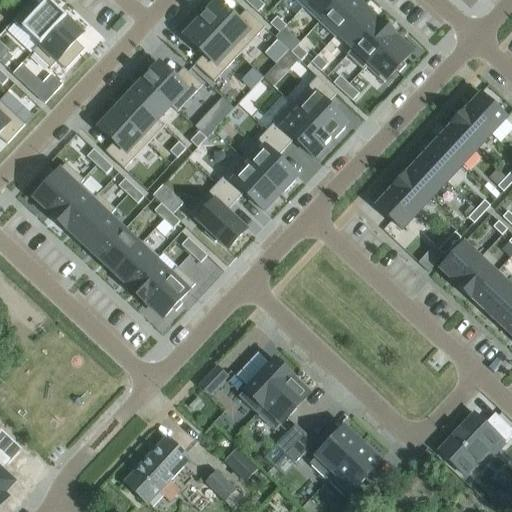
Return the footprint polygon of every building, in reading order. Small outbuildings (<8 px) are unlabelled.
[(258,0),(252,0),(248,4),(258,13),(265,6),(258,0)] [(293,0),(303,9),(311,0),(293,0)] [(311,0),(303,9),(319,23),(340,0),(311,0)] [(355,0),(340,0),(319,23),(335,39),(339,35),(338,35),(363,8),(355,0)] [(32,1),(14,21),(39,45),(40,46),(65,19),(66,19),(66,18),(48,1),(41,9),(32,1)] [(218,2),(201,20),(240,56),(265,29),(246,11),(237,20),(218,2)] [(363,8),(338,35),(339,35),(353,49),(354,50),(379,23),(378,22),(363,8)] [(277,17),(270,25),(280,34),(284,30),(287,26),(277,17)] [(39,45),(32,52),(51,69),(57,62),(66,70),(85,50),(76,42),(83,35),(66,19),(65,19),(40,46),(39,45)] [(188,34),(184,37),(204,56),(195,65),(214,83),(240,56),(201,20),(198,23),(197,21),(186,32),(188,34)] [(353,49),(346,56),(364,72),(367,69),(366,68),(395,37),(396,38),(396,37),(379,21),(378,22),(379,23),(354,50),(353,49)] [(280,34),(275,38),(278,41),(289,51),(291,53),(298,46),(299,44),(284,30),(280,34)] [(395,37),(366,68),(367,69),(384,84),(396,71),(399,74),(406,66),(403,63),(412,54),(396,38),(395,37)] [(0,44),(0,59),(1,61),(9,53),(0,44)] [(298,46),(291,53),(298,60),(301,62),(308,55),(298,46)] [(288,70),(298,60),(291,53),(289,51),(280,62),(288,70)] [(318,56),(311,63),(321,72),(328,65),(318,56)] [(160,64),(144,81),(171,106),(170,107),(178,113),(202,87),(184,69),(175,78),(160,64)] [(0,71),(0,84),(2,87),(9,79),(0,71)] [(51,76),(35,94),(45,104),(62,86),(51,76)] [(340,77),(333,84),(343,93),(350,85),(340,77)] [(317,78),(292,105),(330,141),(333,138),(335,140),(345,128),(344,127),(347,123),(327,105),(336,95),(317,78)] [(144,81),(129,96),(156,122),(157,121),(170,107),(171,106),(144,81)] [(350,85),(343,93),(352,102),(359,94),(350,85)] [(507,119),(481,95),(465,111),(491,135),(507,119)] [(129,96),(115,112),(149,144),(164,128),(157,121),(156,122),(129,96)] [(222,99),(211,111),(223,122),(234,110),(222,99)] [(0,137),(8,145),(25,126),(0,102),(0,137)] [(292,105),(267,132),(286,149),(294,140),(314,158),(330,141),(292,105)] [(491,135),(465,111),(451,127),(477,151),(491,135)] [(115,112),(99,129),(114,143),(105,152),(124,170),(149,144),(115,112)] [(477,151),(451,127),(436,143),(462,167),(477,151)] [(199,132),(190,142),(198,149),(207,139),(199,132)] [(267,132),(242,158),(280,194),(283,192),(285,193),(295,182),(293,180),(297,177),(277,158),(286,149),(267,132)] [(179,143),(170,152),(177,159),(186,150),(179,143)] [(462,167),(436,143),(421,158),(447,183),(462,167)] [(94,150),(87,157),(96,166),(103,159),(94,150)] [(242,158),(217,185),(236,203),(244,194),(264,212),(280,194),(242,158)] [(447,183),(421,158),(406,174),(433,199),(447,183)] [(103,159),(96,166),(106,175),(113,168),(103,159)] [(66,164),(34,198),(51,214),(80,184),(81,184),(84,181),(66,164)] [(433,199),(406,174),(392,190),(418,214),(433,199)] [(503,193),(511,184),(506,178),(498,187),(503,193)] [(125,180),(118,187),(128,196),(135,188),(125,180)] [(51,214),(50,215),(67,231),(68,230),(67,229),(96,198),(95,198),(81,184),(80,184),(51,214)] [(217,185),(190,214),(207,230),(204,233),(215,243),(218,240),(228,250),(247,230),(227,212),(236,203),(217,185)] [(135,188),(128,196),(137,205),(144,197),(135,188)] [(418,214),(392,190),(376,206),(402,231),(418,214)] [(96,198),(67,229),(68,230),(83,244),(108,217),(109,217),(116,210),(98,194),(95,198),(96,198)] [(176,198),(166,209),(171,213),(173,215),(183,205),(176,198)] [(485,201),(476,210),(482,215),(490,207),(485,201)] [(161,204),(154,212),(164,221),(171,213),(166,209),(161,204)] [(474,224),(482,215),(476,210),(468,219),(474,224)] [(503,218),(511,226),(511,225),(511,215),(508,212),(503,218)] [(171,213),(164,221),(173,229),(180,222),(173,215),(171,213)] [(108,217),(83,244),(99,259),(124,232),(109,217),(108,217)] [(493,228),(502,236),(507,230),(499,222),(493,228)] [(124,232),(99,259),(115,273),(140,246),(139,246),(124,232)] [(455,233),(447,242),(453,247),(461,238),(455,233)] [(188,239),(182,246),(191,255),(198,248),(188,239)] [(140,246),(115,273),(130,287),(130,288),(156,261),(156,262),(160,258),(142,242),(139,246),(140,246)] [(444,256),(453,247),(447,242),(439,250),(444,256)] [(456,285),(481,259),(464,244),(440,270),(456,285)] [(198,248),(191,255),(201,264),(207,257),(198,248)] [(472,300),(496,274),(481,259),(456,285),(472,300)] [(130,287),(129,288),(146,304),(147,304),(146,303),(171,276),(171,275),(156,262),(156,261),(130,288),(130,287)] [(171,276),(146,303),(147,304),(163,319),(173,309),(176,312),(183,305),(180,302),(195,285),(177,268),(171,275),(171,276)] [(488,315),(511,288),(496,274),(472,300),(488,315)] [(504,329),(511,320),(511,288),(488,315),(504,329)] [(257,414),(292,378),(292,379),(293,378),(274,360),(239,397),(257,414)] [(200,386),(210,396),(228,378),(217,368),(200,386)] [(292,379),(292,378),(257,414),(275,432),(310,395),(292,379)] [(494,438),(503,446),(511,437),(511,429),(495,414),(485,424),(475,414),(439,452),(465,477),(475,466),(471,462),(494,438)] [(286,455),(304,435),(295,426),(276,446),(286,455)] [(362,445),(344,428),(310,464),(328,481),(362,445)] [(314,444),(304,435),(286,455),(295,464),(314,444)] [(0,508),(10,497),(6,493),(17,482),(13,478),(32,457),(11,437),(2,447),(0,444),(0,508)] [(171,481),(191,460),(167,438),(125,483),(148,505),(160,493),(169,502),(180,490),(171,481)] [(365,448),(362,445),(328,481),(351,504),(366,488),(361,483),(380,462),(377,459),(379,456),(367,446),(365,448)] [(257,470),(237,451),(226,462),(246,482),(257,470)] [(216,472),(205,483),(225,503),(236,491),(216,472)] [(361,511),(380,493),(370,484),(366,488),(351,504),(359,511),(361,511)] [(236,491),(225,503),(234,511),(245,500),(236,491)] [(511,500),(503,492),(489,506),(495,511),(503,511),(511,503),(511,500)]
